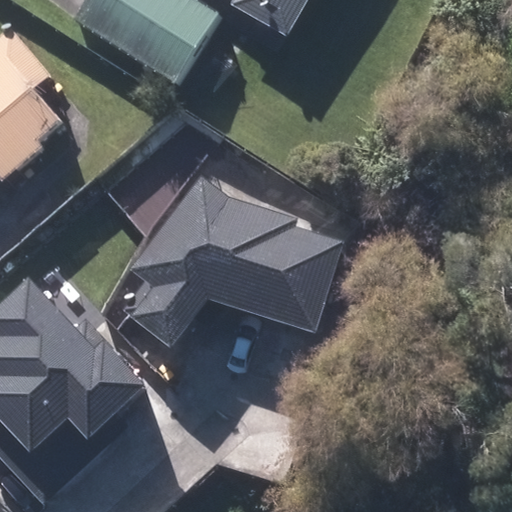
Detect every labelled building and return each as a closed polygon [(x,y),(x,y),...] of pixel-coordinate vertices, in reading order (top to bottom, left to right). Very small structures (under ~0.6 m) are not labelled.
[(203,0),(90,0),(78,18),(179,89),(229,18),(203,0)] [(244,0),(241,6),(291,36),(297,26),(313,0),(244,0)] [(0,186),(8,181),(11,185),(55,149),(50,143),(77,121),(50,88),(63,77),(23,28),(0,47),(0,186)] [(354,246),(267,224),(218,182),(146,266),(169,285),(145,311),(184,346),(224,302),(334,328),(354,246)] [(0,406),(48,458),(85,423),(101,440),(160,386),(56,273),(0,324),(0,406)]
